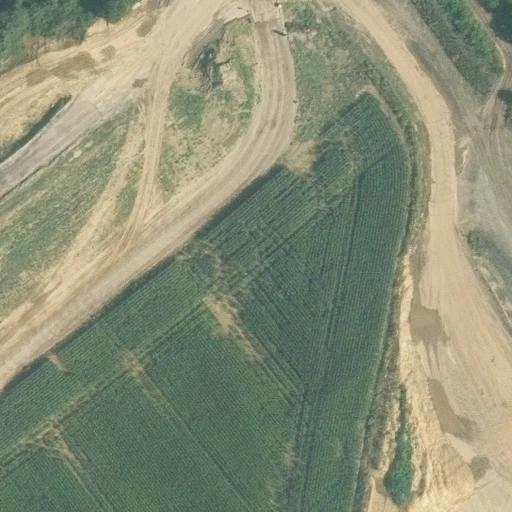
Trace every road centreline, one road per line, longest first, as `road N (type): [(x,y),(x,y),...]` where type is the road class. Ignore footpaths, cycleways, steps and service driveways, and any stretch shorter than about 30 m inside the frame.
road 1 (track): [(321,0),(511,194)]
road 2 (track): [(196,0),(0,174)]
